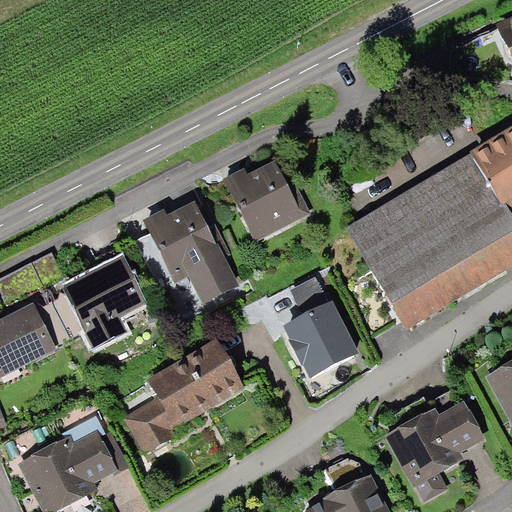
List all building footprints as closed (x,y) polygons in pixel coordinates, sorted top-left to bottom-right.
[(511,22),(498,29),(511,60),(511,22)] [(511,131),(470,156),(471,157),(501,208),(505,205),(511,216),(511,215),(511,131)] [(471,157),(346,231),(406,331),(511,267),(511,216),(505,205),(501,208),(471,157)] [(245,170),(224,181),(256,243),(312,214),(299,190),(291,195),(275,162),(248,176),(245,170)] [(165,211),(143,222),(176,285),(188,278),(203,307),(240,288),(218,246),(217,246),(195,204),(168,217),(165,211)] [(52,254),(0,280),(0,290),(9,307),(65,278),(52,254)] [(147,305),(123,259),(63,290),(94,350),(128,333),(120,318),(147,305)] [(360,356),(333,304),(284,329),(310,382),(360,356)] [(34,305),(0,322),(0,379),(57,351),(34,305)] [(245,389),(217,341),(148,381),(158,399),(124,418),(146,457),(172,442),(165,430),(172,426),(174,430),(245,389)] [(511,363),(486,377),(511,425),(511,363)] [(436,410),(385,437),(414,490),(417,488),(425,503),(449,490),(441,475),(465,462),(461,454),(486,441),(465,402),(440,416),(436,410)] [(71,438),(18,465),(42,511),(61,511),(99,492),(95,485),(119,472),(101,438),(98,432),(74,445),(71,438)] [(111,433),(101,438),(119,472),(129,467),(111,433)] [(389,511),(371,476),(318,503),(320,506),(307,511),(389,511)]
